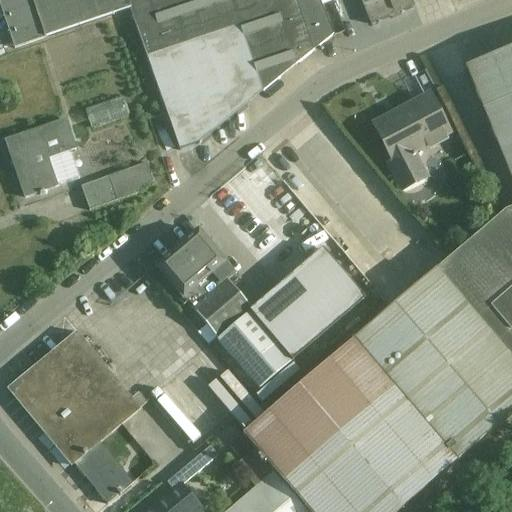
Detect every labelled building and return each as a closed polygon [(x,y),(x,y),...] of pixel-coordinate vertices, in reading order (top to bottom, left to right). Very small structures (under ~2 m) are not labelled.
[(0,0),(0,8),(14,50),(130,10),(165,115),(179,152),(199,145),(333,36),(317,0),(0,0)] [(358,0),(370,27),(413,9),(409,0),(358,0)] [(511,51),(465,71),(511,182),(511,211),(506,215),(511,226),(511,51)] [(427,181),(422,170),(413,154),(450,135),(430,97),(374,126),(393,163),(389,166),(403,193),(427,181)] [(66,122),(5,142),(13,164),(17,163),(21,176),(17,177),(25,199),(58,188),(58,186),(79,179),(70,152),(76,150),(66,121),(66,122)] [(137,195),(153,183),(146,165),(81,188),(89,212),(137,195)] [(400,511),(511,417),(511,226),(506,215),(437,274),(436,273),(243,437),(245,439),(255,451),(242,462),(237,467),(256,490),(229,511),(400,511)] [(194,310),(218,339),(217,341),(259,390),(291,363),(365,300),(321,249),(251,310),(227,282),(235,276),(198,233),(156,269),(193,312),(194,310)] [(132,400),(77,334),(7,391),(71,467),(75,464),(108,505),(132,485),(99,445),(147,405),(138,395),(132,400)] [(220,383),(236,396),(243,388),(227,374),(220,383)] [(255,451),(245,439),(232,450),(242,462),(255,451)] [(183,487),(219,457),(211,448),(167,483),(175,493),(152,511),(199,511),(202,510),(183,487)]
